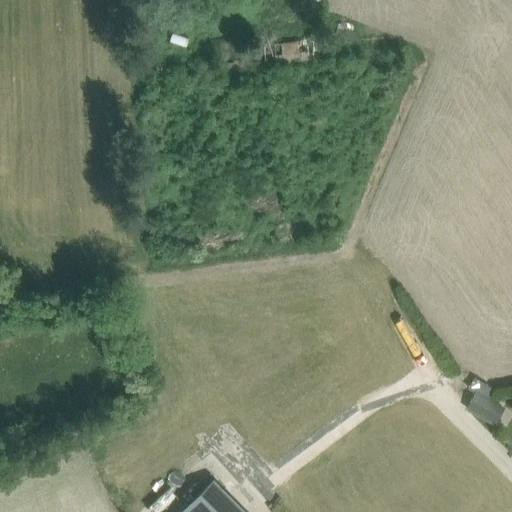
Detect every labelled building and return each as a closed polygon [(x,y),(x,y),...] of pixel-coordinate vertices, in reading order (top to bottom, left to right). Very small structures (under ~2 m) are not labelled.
[(10,195),(76,194),(76,158),(121,158),(121,123),(0,124),(0,161),(9,161),(10,195)] [(474,377),(468,388),(475,391),(489,398),(494,389),(474,377)] [(0,404),(21,399),(17,383),(0,387),(0,404)] [(475,391),(466,408),(495,422),(503,405),(489,398),(475,391)] [(241,511),(209,479),(175,511),(241,511)]
